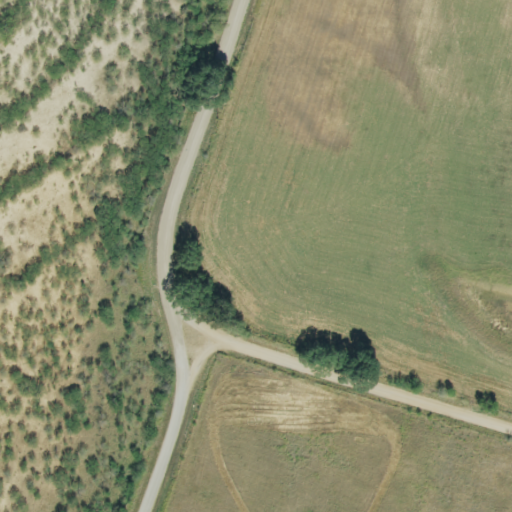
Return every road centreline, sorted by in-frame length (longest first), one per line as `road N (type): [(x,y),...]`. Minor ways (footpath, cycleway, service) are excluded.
road 1 (residential): [(140,511),(183,385),(163,259),(169,213),(240,0)]
road 2 (residential): [(511,423),(226,342)]
